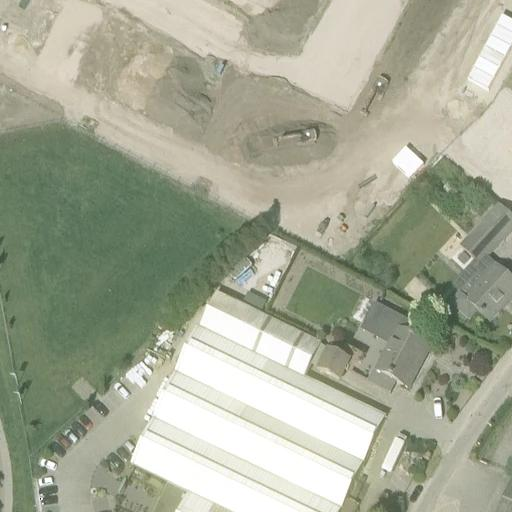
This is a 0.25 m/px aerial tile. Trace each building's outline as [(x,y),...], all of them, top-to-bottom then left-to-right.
[(102,0),(201,52),(204,46),(222,56),(232,37),(214,27),(219,17),(185,0),(102,0)] [(332,0),(299,64),(313,71),(303,89),(322,99),(323,97),(347,110),(404,0),(332,0)] [(486,262),(505,242),(484,222),(459,250),(475,265),(468,271),(475,277),(449,305),(468,322),(476,313),(489,325),(498,315),(497,310),(504,303),(506,306),(511,300),(511,284),(494,268),(494,269),(486,262)] [(169,489),(157,511),(341,511),(385,420),(304,381),(320,347),(226,302),(210,336),(199,331),(132,471),(169,489)] [(350,374),(349,375),(389,396),(390,395),(388,394),(394,384),(407,391),(429,349),(414,341),(420,330),(374,306),(364,326),(392,341),(388,348),(369,384),(350,374)] [(339,381),(350,359),(329,348),(318,369),(339,381)] [(396,437),(379,468),(389,474),(406,443),(396,437)] [(511,511),(511,479),(496,511),(511,511)]
